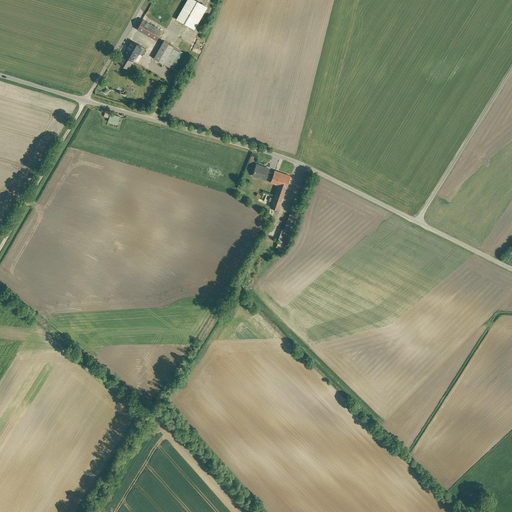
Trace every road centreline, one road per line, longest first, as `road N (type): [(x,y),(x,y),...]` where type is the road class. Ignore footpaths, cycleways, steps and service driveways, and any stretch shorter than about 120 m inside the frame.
road 1 (unclassified): [(0,75),(289,160),(511,269)]
road 2 (track): [(417,222),(511,67)]
road 3 (track): [(0,246),(85,101)]
